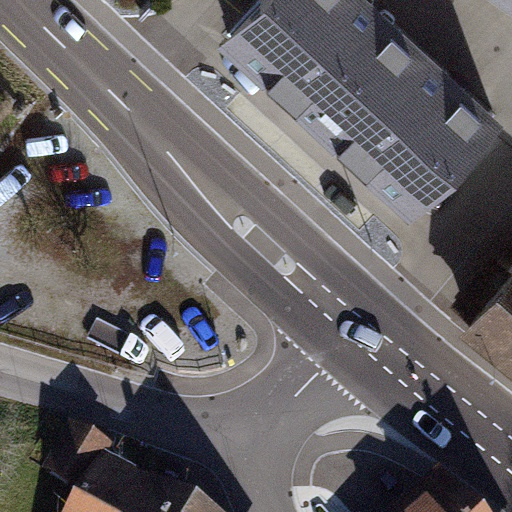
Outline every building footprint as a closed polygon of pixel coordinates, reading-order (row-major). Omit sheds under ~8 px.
[(384,0),(265,0),(223,45),(414,221),(511,116),(384,0)] [(511,276),(466,330),(511,368),(511,276)] [(46,476),(88,501),(108,463),(112,465),(117,457),(73,432),(46,476)] [(185,511),(112,465),(108,463),(88,501),(80,511),(185,511)] [(474,511),(435,469),(387,511),(474,511)]
